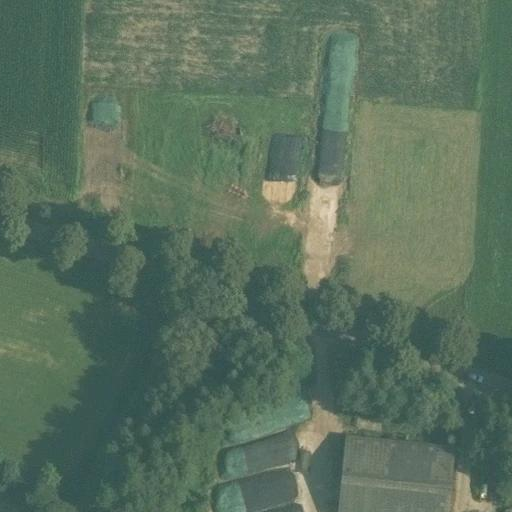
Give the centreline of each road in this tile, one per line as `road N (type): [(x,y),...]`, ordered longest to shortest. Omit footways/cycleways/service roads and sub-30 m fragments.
road 1 (unclassified): [(511,391),(0,227)]
road 2 (unknown): [(167,280),(48,511)]
